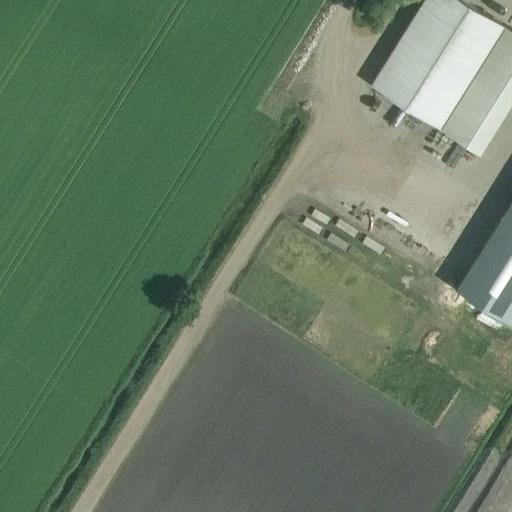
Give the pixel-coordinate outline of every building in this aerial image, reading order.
[(481,154),(511,105),(511,31),(462,0),(425,0),(372,86),(481,154)] [(511,147),(497,141),(491,158),(510,166),(511,162),(511,147)] [(350,201),(359,183),(342,174),(332,192),(350,201)] [(511,322),(511,193),(454,286),(511,322)] [(368,210),(379,216),(388,202),(377,195),(368,210)] [(430,217),(437,227),(448,218),(440,209),(430,217)]
